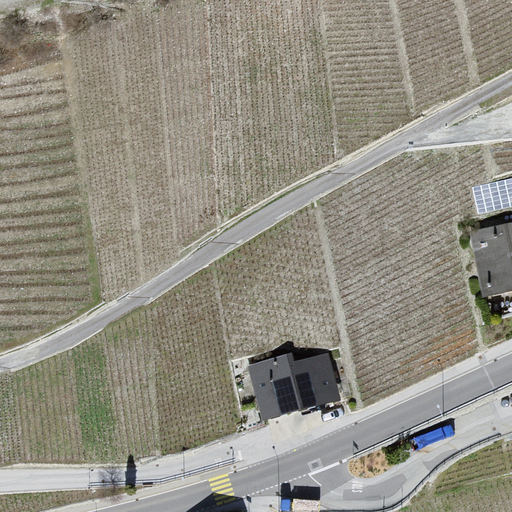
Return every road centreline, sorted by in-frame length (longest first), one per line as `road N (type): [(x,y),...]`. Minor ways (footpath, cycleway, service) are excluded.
road 1 (track): [(6,368),(67,344),(276,215),(511,87)]
road 2 (unclassified): [(301,468),(273,448),(231,450),(161,477),(0,485)]
road 3 (residential): [(511,421),(463,440),(383,498),(335,496),(301,468)]
road 4 (tertiary): [(301,468),(511,379)]
road 5 (tertiary): [(154,511),(301,468)]
